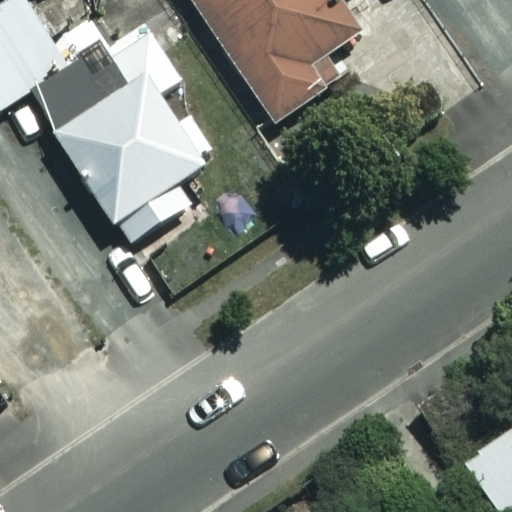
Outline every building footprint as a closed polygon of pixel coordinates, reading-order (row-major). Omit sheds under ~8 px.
[(183,0),(269,127),(334,83),(318,59),(351,38),(325,0),(183,0)] [(0,113),(64,70),(22,7),(0,22),(0,113)] [(176,84),(150,33),(28,95),(99,236),(200,185),(154,95),(176,84)] [(511,511),(511,432),(457,469),(486,511),(511,511)] [(391,511),(383,501),(367,511),(391,511)]
